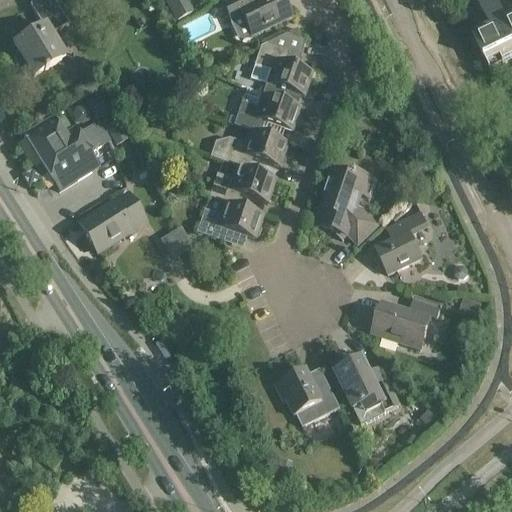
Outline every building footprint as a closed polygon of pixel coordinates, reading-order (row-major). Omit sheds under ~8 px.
[(36,82),(62,65),(53,50),(57,47),(51,37),(68,27),(51,0),(42,0),(30,8),(43,30),(14,48),(18,53),(15,56),(13,61),(23,78),(29,80),(33,77),(36,82)] [(194,15),(185,0),(162,0),(176,25),(194,15)] [(292,21),(281,0),(262,0),(259,2),(258,0),(234,0),(210,12),(213,18),(225,12),(241,46),(252,41),(292,21)] [(511,53),(485,0),(482,0),(477,3),(490,30),(474,38),(490,72),(511,61),(511,53)] [(496,0),(485,0),(511,53),(511,19),(507,22),(496,0)] [(188,44),(216,26),(206,11),(178,29),(188,44)] [(314,76),(296,70),(304,48),(302,41),(288,37),(260,51),(249,82),(305,101),(314,76)] [(87,85),(76,91),(82,101),(93,94),(87,85)] [(109,117),(98,97),(85,103),(95,124),(109,117)] [(260,137),(264,126),(293,136),(302,110),(260,97),(256,110),(241,105),(233,127),(251,133),(260,137)] [(90,157),(100,151),(110,144),(98,126),(79,139),(76,134),(67,139),(56,122),(26,141),(42,165),(35,171),(42,180),(48,175),(61,195),(100,171),(94,162),(90,157)] [(127,142),(117,124),(106,130),(115,148),(127,142)] [(209,160),(239,170),(248,173),(252,162),(281,172),(289,147),(260,137),(251,133),(246,146),(230,140),(214,144),(209,160)] [(208,200),(226,206),(236,209),(239,198),(269,208),(277,183),(248,173),(239,170),(234,182),(216,176),(208,200)] [(380,228),(367,215),(359,212),(364,197),(372,200),(378,183),(356,176),(355,180),(336,174),(317,229),(336,235),(344,244),(350,238),(360,248),(380,228)] [(153,189),(159,200),(170,194),(164,183),(153,189)] [(96,259),(134,235),(133,234),(147,225),(127,194),(114,203),(113,202),(75,226),(96,259)] [(265,219),(236,209),(226,206),(222,219),(204,213),(196,236),(222,245),(226,233),(256,244),(265,219)] [(432,233),(424,217),(390,233),(395,245),(378,253),(390,278),(425,262),(414,241),(432,233)] [(162,238),(170,260),(193,252),(185,230),(162,238)] [(467,273),(463,270),(458,270),(455,273),(455,279),(458,282),(463,282),(467,279),(467,273)] [(464,301),(460,314),(478,319),(482,307),(464,301)] [(417,302),(413,314),(385,305),(374,338),(422,354),(432,322),(439,323),(443,310),(417,302)] [(382,372),(372,377),(364,362),(337,376),(363,428),(400,409),(382,372)] [(304,431),(342,412),(322,372),(310,378),(308,374),(278,389),(286,406),(288,405),(296,420),(298,419),(304,431)] [(431,411),(420,421),(432,434),(443,423),(431,411)] [(278,460),(273,475),(291,481),(295,470),(292,469),(293,465),(278,460)]
